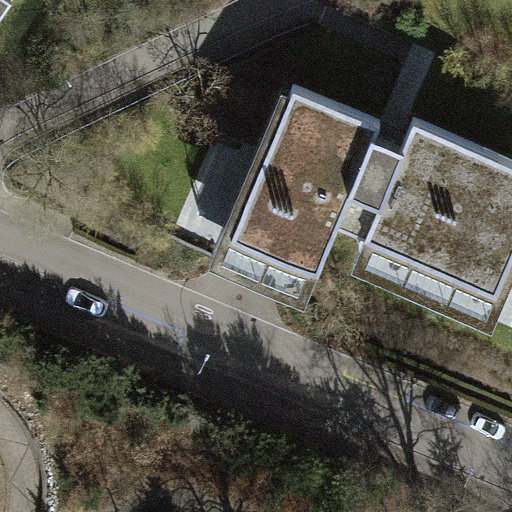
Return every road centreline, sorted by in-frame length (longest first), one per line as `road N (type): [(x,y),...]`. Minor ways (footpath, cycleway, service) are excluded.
road 1 (residential): [(0,237),(511,458)]
road 2 (residential): [(0,127),(270,0)]
